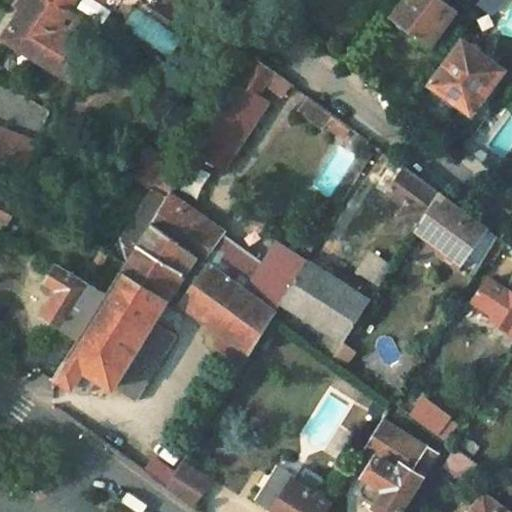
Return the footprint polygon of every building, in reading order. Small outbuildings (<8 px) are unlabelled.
[(29,0),(7,36),(72,78),(90,49),(74,40),(64,33),(77,12),(70,8),(75,0),(29,0)] [(432,45),(455,13),(438,0),(406,0),(394,18),(432,45)] [(499,0),(478,0),(475,4),(490,14),(499,0)] [(504,71),(464,42),(431,87),(472,117),(504,71)] [(198,150),(225,168),(269,101),(259,94),(266,83),(284,96),(292,86),(256,59),(198,150)] [(307,97),(298,110),(322,128),(331,114),(311,99),(307,97)] [(39,142),(0,125),(0,162),(27,174),(39,142)] [(107,253),(126,264),(151,224),(167,199),(184,172),(146,148),(128,173),(150,188),(107,253)] [(404,168),(388,191),(407,205),(398,218),(415,230),(438,193),(404,168)] [(0,241),(6,231),(12,222),(15,223),(24,207),(0,193),(0,241)] [(484,257),(497,236),(462,211),(438,193),(415,230),(447,254),(444,259),(458,268),(445,287),(459,297),(484,257)] [(265,263),(222,234),(223,232),(198,214),(194,219),(167,199),(151,224),(277,311),(284,301),(308,263),(309,261),(280,241),(265,263)] [(277,311),(151,224),(126,264),(129,265),(110,292),(79,340),(56,375),(86,394),(90,391),(99,379),(113,388),(134,402),(177,336),(156,322),(172,297),(182,302),(252,351),(277,311)] [(497,236),(484,257),(491,263),(505,242),(497,236)] [(389,270),(370,257),(358,276),(377,289),(389,270)] [(110,292),(63,260),(49,283),(59,289),(43,315),(79,340),(110,292)] [(308,263),(284,301),(328,333),(321,344),(336,355),(368,304),(308,263)] [(511,285),(511,287),(506,284),(503,288),(489,278),(472,301),(486,311),(482,317),(511,337),(511,285)] [(364,451),(373,456),(370,462),(374,464),(359,488),(361,493),(376,503),(374,505),(385,511),(399,511),(437,454),(384,418),(364,451)] [(166,487),(175,473),(153,457),(144,470),(166,487)] [(166,487),(190,504),(207,477),(183,460),(175,473),(166,487)] [(274,509),(272,511),(325,511),(332,501),(315,490),(324,476),(304,463),(298,472),(281,461),(257,499),(274,509)] [(506,511),(484,495),(471,511),(506,511)]
